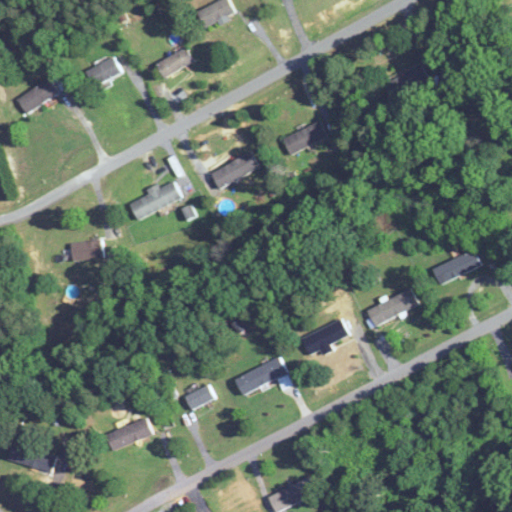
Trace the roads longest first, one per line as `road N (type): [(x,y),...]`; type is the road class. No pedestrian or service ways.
road 1 (residential): [(0,220),(404,0)]
road 2 (residential): [(134,511),(511,310)]
